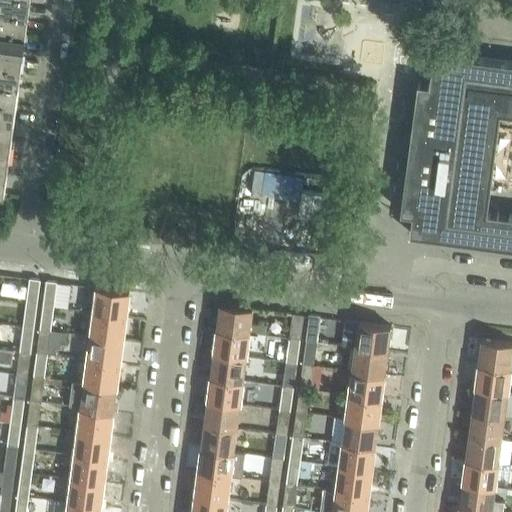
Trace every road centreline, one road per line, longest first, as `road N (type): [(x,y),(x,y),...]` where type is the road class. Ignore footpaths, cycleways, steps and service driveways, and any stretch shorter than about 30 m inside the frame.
road 1 (residential): [(443,301),(184,269)]
road 2 (residential): [(26,250),(52,0)]
road 3 (residential): [(146,511),(184,269)]
road 4 (residential): [(415,511),(443,301)]
road 5 (residential): [(184,269),(26,250)]
